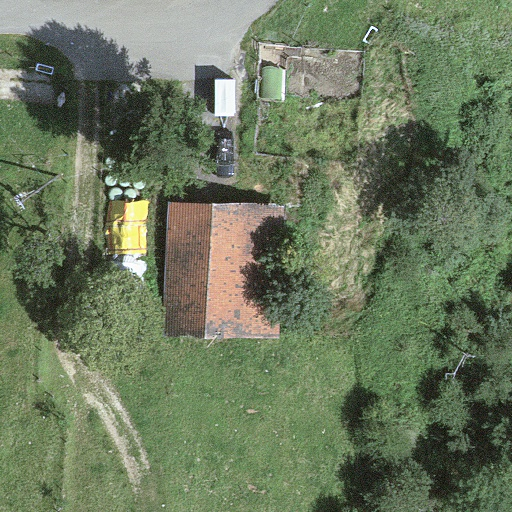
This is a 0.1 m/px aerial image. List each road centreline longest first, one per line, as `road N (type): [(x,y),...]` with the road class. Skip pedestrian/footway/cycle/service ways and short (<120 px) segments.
road 1 (track): [(148,511),(128,439),(70,337),(88,130),(85,20)]
road 2 (unclassified): [(245,0),(181,16),(0,14)]
